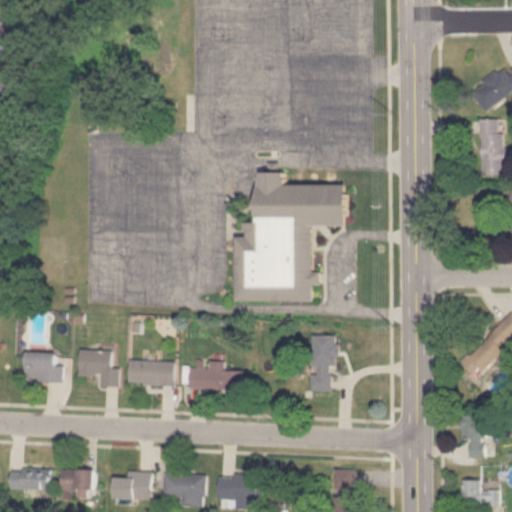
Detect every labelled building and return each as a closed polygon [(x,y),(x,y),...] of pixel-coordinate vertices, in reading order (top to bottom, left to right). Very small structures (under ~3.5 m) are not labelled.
[(0,56),(10,52),(0,28),(0,56)] [(472,88),(486,109),(511,92),(511,66),(507,70),(505,67),(472,88)] [(0,120),(4,122),(16,74),(0,70),(0,120)] [(509,173),(508,146),(507,146),(506,130),(501,130),(501,118),(482,118),(483,174),(509,173)] [(238,299),(315,300),(315,283),(322,283),(323,271),(315,271),(315,224),(350,225),(351,184),(286,183),(287,171),(261,171),(261,222),(245,221),(245,235),(238,235),(238,299)] [(511,342),(511,312),(463,363),(479,378),(511,342)] [(338,335),(316,335),(316,377),(330,377),(330,366),(338,366),(338,335)] [(113,349),(82,349),(81,374),(102,374),(102,385),(121,385),(121,367),(113,367),(113,349)] [(26,380),(63,381),(64,352),(27,351),(26,380)] [(176,361),(131,359),(131,383),(175,384),(176,361)] [(191,388),(245,388),(245,368),(226,368),(226,360),(210,360),(210,367),(191,367),(191,388)] [(465,439),(471,439),(471,456),(489,456),(489,414),(465,414),(465,439)] [(51,468),(12,468),(12,487),(51,487),(51,468)] [(76,495),(95,495),(95,468),(64,468),(64,490),(76,490),(76,495)] [(360,511),(360,468),(337,468),(337,511),(360,511)] [(183,494),(183,506),(207,506),(207,473),(166,472),(166,494),(183,494)] [(152,473),(116,473),(116,497),(152,497),(152,473)] [(220,498),(238,498),(238,501),(264,502),(265,474),(220,474),(220,498)] [(484,479),(466,479),(466,504),(503,504),(503,490),(484,490),(484,479)]
